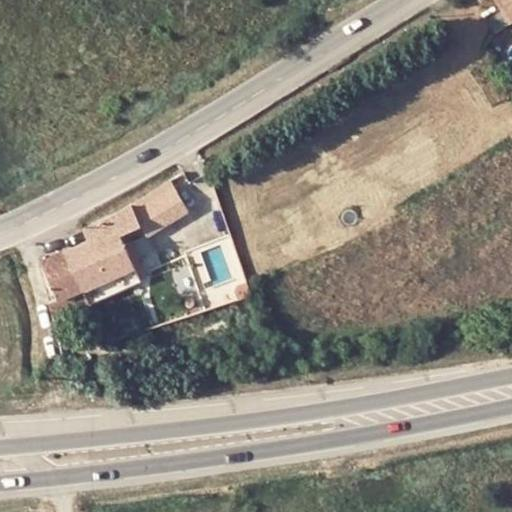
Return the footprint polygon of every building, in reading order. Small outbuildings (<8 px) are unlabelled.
[(511,0),(497,0),(503,10),(511,22),(511,20),(511,0)] [(489,19),(496,30),(511,22),(503,10),(489,19)] [(75,267),(84,287),(90,300),(141,276),(135,263),(133,259),(124,241),(120,232),(141,223),(147,233),(188,207),(171,177),(160,183),(125,207),(84,226),(90,238),(98,256),(75,267)] [(60,297),(84,287),(75,267),(98,256),(90,238),(43,259),(60,297)] [(124,241),(133,259),(139,256),(131,238),(124,241)] [(135,263),(141,276),(147,273),(142,260),(135,263)] [(221,292),(224,299),(239,294),(236,286),(221,292)] [(205,291),(207,296),(217,292),(215,287),(205,291)] [(61,314),(54,315),(61,344),(67,343),(61,314)]
